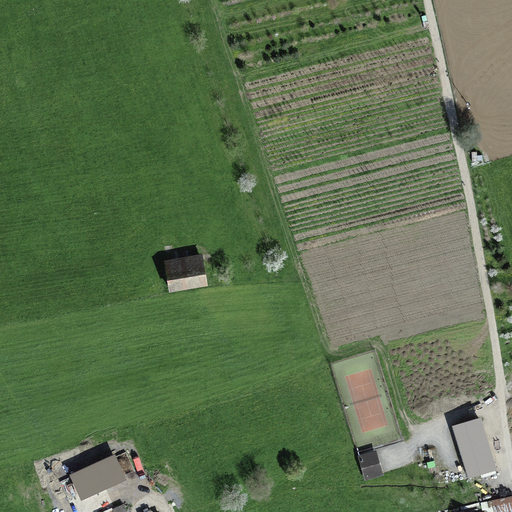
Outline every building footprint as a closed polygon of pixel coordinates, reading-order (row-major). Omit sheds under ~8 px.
[(202,255),(164,262),(170,293),(208,286),(202,255)] [(482,419),(452,427),(468,479),(497,471),(482,419)] [(376,451),(358,456),(366,482),(384,476),(376,451)] [(69,474),(80,500),(127,480),(115,454),(69,474)] [(511,511),(511,496),(491,501),(493,511),(511,511)]
